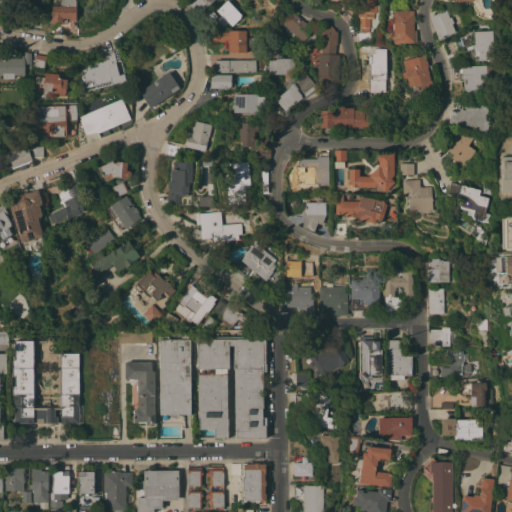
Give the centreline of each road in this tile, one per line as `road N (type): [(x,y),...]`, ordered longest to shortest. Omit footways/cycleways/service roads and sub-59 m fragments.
road 1 (residential): [(419,325),(277,323),(177,240),(151,202),(145,161),(157,131),(198,82),(197,44),(179,6),(150,4),(111,34),(77,46),(0,36)]
road 2 (residential): [(430,442),(421,417),(415,259),(394,247),(314,241),(292,231),(275,205),(275,167),(286,137),(298,116),(351,85),(355,65),(344,30),(294,0)]
road 3 (residential): [(286,137),(393,143),(429,130),(444,91),(427,40),(426,0)]
road 4 (residential): [(277,451),(0,451)]
road 5 (residential): [(277,511),(277,323)]
road 6 (residential): [(0,184),(141,129),(157,131)]
